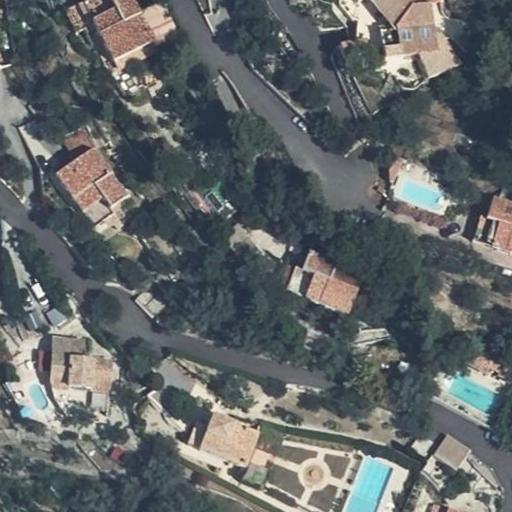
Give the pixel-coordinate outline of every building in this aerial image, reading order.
[(81,0),(102,41),(109,55),(149,35),(152,43),(168,36),(156,9),(140,17),(131,0),(81,0)] [(380,0),(394,17),(381,17),(382,44),(417,41),(428,66),(462,49),(439,13),(432,14),(430,0),(380,0)] [(149,35),(109,55),(112,63),(152,43),(149,35)] [(61,141),(76,161),(94,147),(79,128),(61,141)] [(406,138),(397,134),(393,141),(393,160),(396,161),(406,138)] [(94,147),(76,161),(55,176),(83,212),(102,198),(112,208),(113,207),(131,194),(112,171),(105,175),(100,169),(107,164),(94,147)] [(112,171),(107,164),(100,169),(105,175),(112,171)] [(492,227),(511,233),(511,183),(493,178),(487,198),(500,203),(492,227)] [(500,203),(487,198),(484,197),(476,222),(492,227),(500,203)] [(102,198),(83,212),(95,229),(116,213),(113,207),(112,208),(102,198)] [(314,231),(307,248),(318,252),(308,280),(349,295),(366,251),(314,231)] [(318,252),(307,248),(301,246),(291,273),(308,280),(318,252)] [(158,295),(169,286),(158,272),(145,281),(158,295)] [(482,345),(492,326),(471,314),(461,334),(482,345)] [(331,337),(335,322),(309,316),(306,331),(331,337)] [(87,341),(88,322),(53,321),(50,362),(69,364),(68,369),(94,371),(94,363),(111,364),(112,342),(87,341)] [(508,351),(511,344),(511,336),(503,332),(496,345),(508,351)] [(110,372),(111,364),(94,363),(94,371),(110,372)] [(203,406),(198,419),(211,426),(208,435),(251,452),(264,418),(217,400),(212,410),(203,406)] [(211,426),(198,419),(194,429),(208,435),(211,426)] [(449,433),(435,455),(458,470),(472,448),(449,433)] [(447,496),(450,486),(435,483),(427,511),(474,511),(479,493),(462,489),(460,499),(447,496)] [(462,489),(450,486),(447,496),(460,499),(462,489)]
